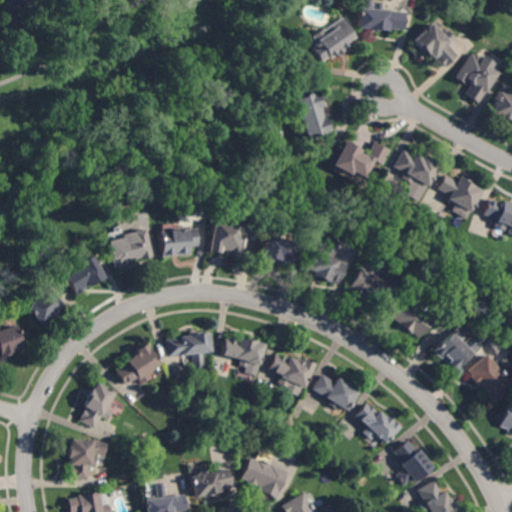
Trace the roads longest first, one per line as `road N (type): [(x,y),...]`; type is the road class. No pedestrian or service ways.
road 1 (residential): [(30,511),(29,433),(47,384),(70,352),(131,307),(208,293),(319,323),(402,376),(464,444),(502,511)]
road 2 (residential): [(511,163),(384,91)]
